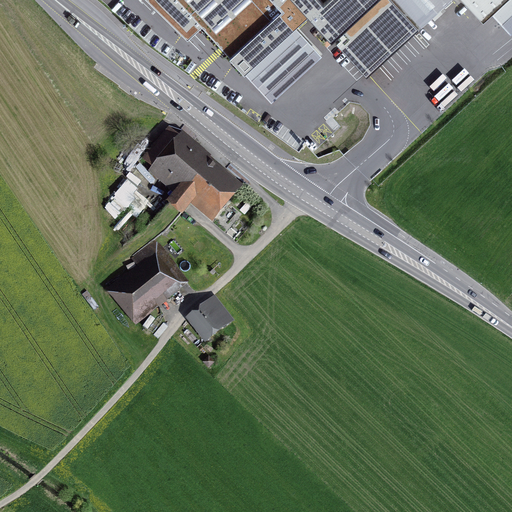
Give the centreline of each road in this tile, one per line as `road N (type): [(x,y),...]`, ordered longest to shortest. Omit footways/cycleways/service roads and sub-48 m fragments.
road 1 (primary): [(55,0),(259,165),(511,328)]
road 2 (track): [(310,200),(185,316),(29,489)]
